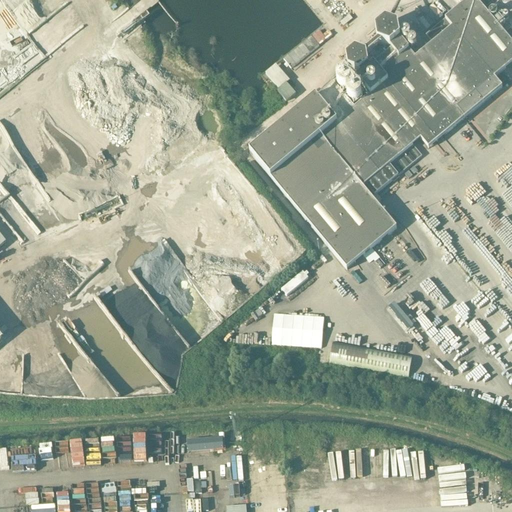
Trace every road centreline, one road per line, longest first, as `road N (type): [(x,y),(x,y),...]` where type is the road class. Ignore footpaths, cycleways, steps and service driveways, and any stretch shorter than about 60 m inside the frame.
road 1 (unknown): [(0,104),(63,60),(90,55),(134,95),(164,163)]
road 2 (unknown): [(0,224),(30,295),(122,351)]
road 3 (unknown): [(426,195),(511,300)]
